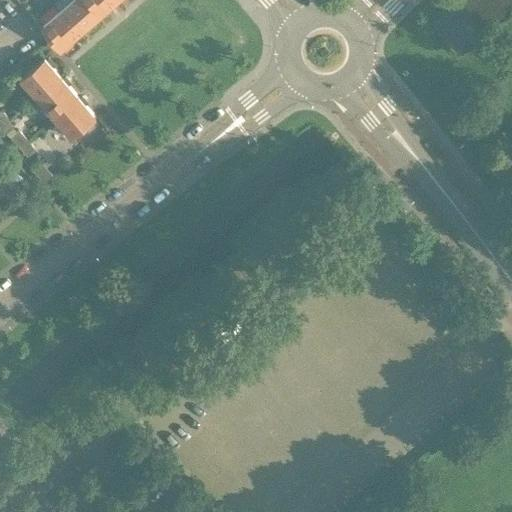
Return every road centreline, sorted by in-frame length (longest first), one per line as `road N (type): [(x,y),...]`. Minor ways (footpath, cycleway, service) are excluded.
road 1 (residential): [(0,308),(295,76)]
road 2 (residential): [(511,281),(350,80)]
